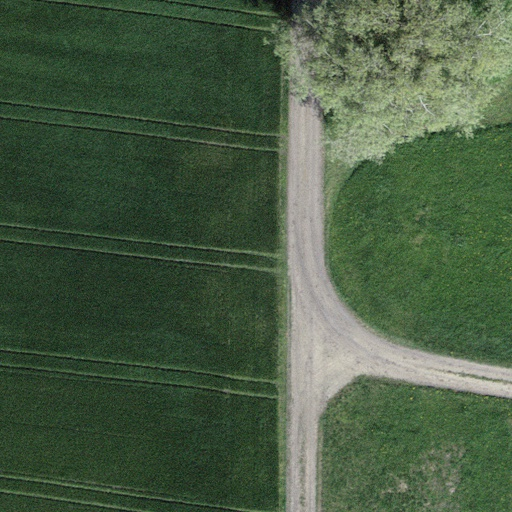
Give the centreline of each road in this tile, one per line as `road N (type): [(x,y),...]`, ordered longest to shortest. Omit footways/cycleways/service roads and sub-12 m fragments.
road 1 (track): [(300,511),(305,0)]
road 2 (track): [(511,394),(301,356)]
